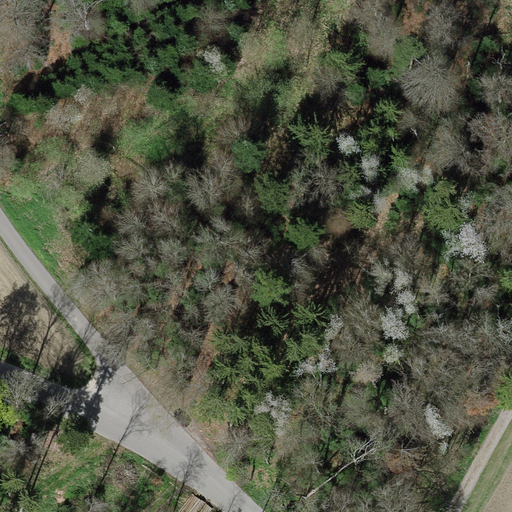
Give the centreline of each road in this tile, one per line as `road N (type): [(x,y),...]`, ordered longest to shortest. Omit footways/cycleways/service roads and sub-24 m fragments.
road 1 (unclassified): [(188,460),(0,226)]
road 2 (tertiary): [(188,460),(0,376)]
